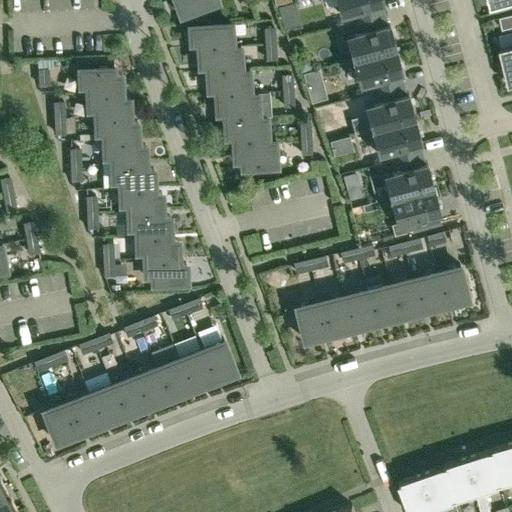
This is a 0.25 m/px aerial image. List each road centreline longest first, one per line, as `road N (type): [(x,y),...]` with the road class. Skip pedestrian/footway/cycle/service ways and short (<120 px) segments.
road 1 (residential): [(139,0),(135,44),(276,401)]
road 2 (residential): [(276,401),(50,486)]
road 3 (residential): [(454,137),(507,336)]
road 4 (residential): [(507,336),(346,378)]
road 5 (residential): [(417,0),(454,137)]
road 6 (residential): [(346,378),(393,511)]
road 7 (residential): [(490,128),(455,0)]
